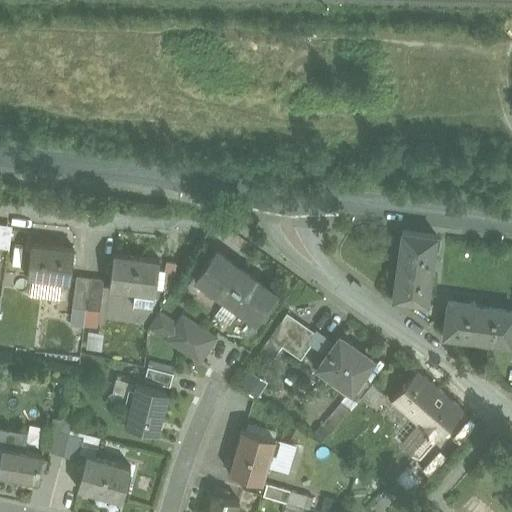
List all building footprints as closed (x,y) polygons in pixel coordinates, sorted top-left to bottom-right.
[(12,226),(0,224),(0,247),(10,248),(12,226)] [(440,237),(402,233),(394,299),(430,303),(436,248),(439,249),(440,237)] [(73,249),(31,244),(27,278),(68,283),(73,249)] [(244,273),(214,252),(196,279),(225,300),(244,273)] [(160,260),(113,254),(109,288),(155,295),(160,260)] [(179,263),(166,262),(163,288),(176,289),(179,263)] [(275,295),(244,273),(225,300),(257,322),(275,295)] [(90,278),(77,277),(73,306),(86,308),(90,278)] [(90,278),(86,308),(99,310),(103,280),(90,278)] [(511,310),(464,305),(464,300),(452,298),(447,337),(511,344),(511,310)] [(318,336),(287,314),(274,331),(285,339),(281,344),(301,359),(318,336)] [(216,337),(184,316),(176,328),(208,349),(216,337)] [(208,349),(176,328),(168,340),(200,361),(208,349)] [(274,331),(258,353),(269,361),(281,344),(285,339),(274,331)] [(370,362),(339,340),(320,368),(351,389),(361,376),(370,362)] [(173,373),(148,368),(146,379),(170,385),(173,373)] [(266,382),(247,369),(237,383),(256,397),(266,382)] [(462,408),(416,369),(391,399),(438,437),(462,408)] [(371,383),(361,376),(351,389),(347,395),(356,402),(360,397),(371,383)] [(371,383),(360,397),(368,403),(380,389),(372,382),(371,383)] [(168,392),(135,384),(125,425),(158,433),(168,392)] [(342,402),(329,417),(338,424),(350,409),(342,402)] [(438,437),(419,422),(403,442),(421,457),(438,437)] [(28,433),(0,427),(0,446),(3,447),(25,451),(28,433)] [(57,429),(48,427),(43,447),(51,449),(57,429)] [(71,434),(58,430),(58,429),(57,429),(51,449),(51,452),(65,456),(71,434)] [(276,439),(243,429),(230,472),(263,482),(276,439)] [(85,437),(71,434),(65,456),(79,460),(85,437)] [(25,451),(3,447),(0,461),(0,472),(38,480),(43,454),(25,451)] [(133,466),(89,454),(79,486),(123,499),(133,466)] [(408,468),(393,484),(410,500),(425,484),(408,468)] [(290,490),(268,483),(265,495),(287,501),(290,490)] [(290,490),(287,501),(310,508),(313,496),(290,490)] [(236,511),(240,502),(213,494),(208,511),(236,511)] [(340,511),(344,501),(324,495),(320,510),(328,511),(340,511)]
